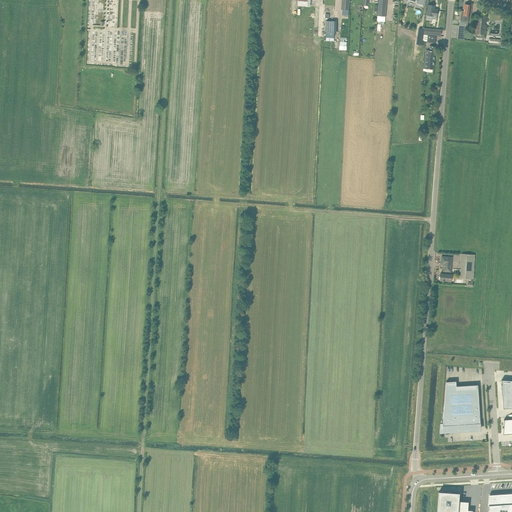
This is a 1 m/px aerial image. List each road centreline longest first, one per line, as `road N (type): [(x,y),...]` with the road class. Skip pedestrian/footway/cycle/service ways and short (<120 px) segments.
road 1 (track): [(138,511),(171,0)]
road 2 (unclassified): [(420,480),(415,463),(451,0)]
